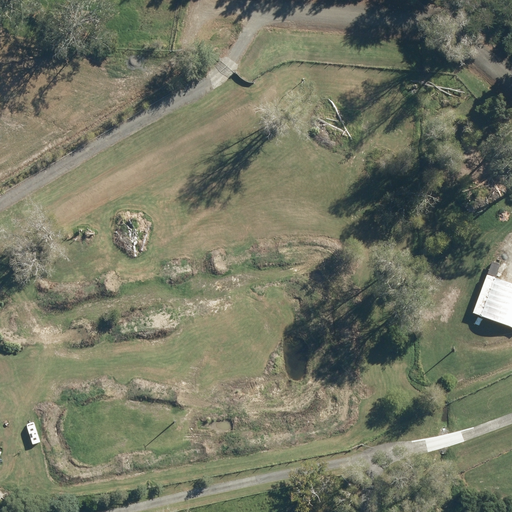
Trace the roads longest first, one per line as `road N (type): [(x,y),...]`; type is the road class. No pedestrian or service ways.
road 1 (track): [(511,78),(428,24),(195,0)]
road 2 (track): [(251,4),(242,38),(223,65),(0,201)]
road 3 (track): [(113,511),(347,459),(382,459)]
road 4 (track): [(369,511),(371,469),(382,459),(511,413)]
